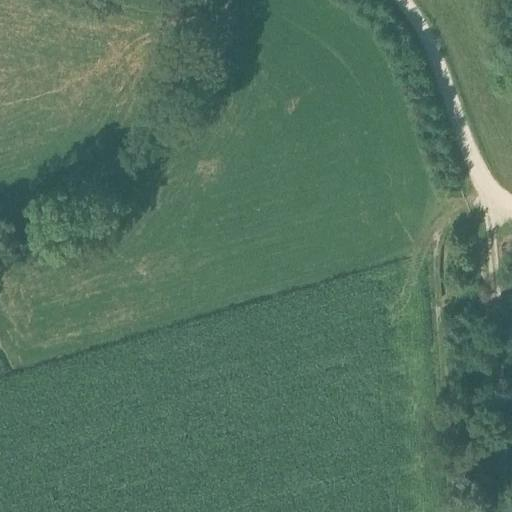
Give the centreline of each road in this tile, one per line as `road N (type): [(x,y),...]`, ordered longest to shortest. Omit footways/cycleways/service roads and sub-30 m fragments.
road 1 (track): [(501,511),(488,196)]
road 2 (track): [(400,0),(488,196)]
